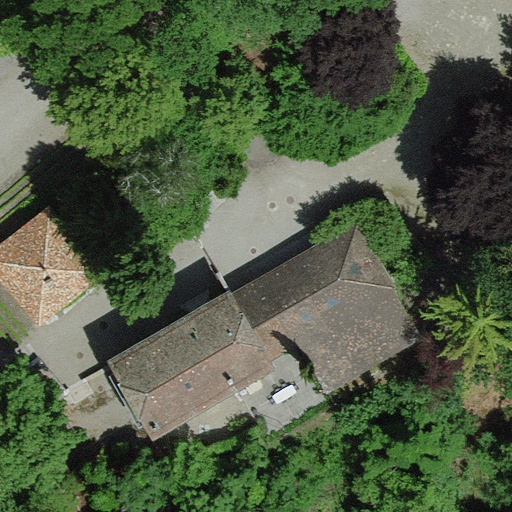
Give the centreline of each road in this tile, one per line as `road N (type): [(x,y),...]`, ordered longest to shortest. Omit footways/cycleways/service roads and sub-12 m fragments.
road 1 (motorway): [(511,46),(0,272)]
road 2 (motorway): [(291,511),(511,412)]
